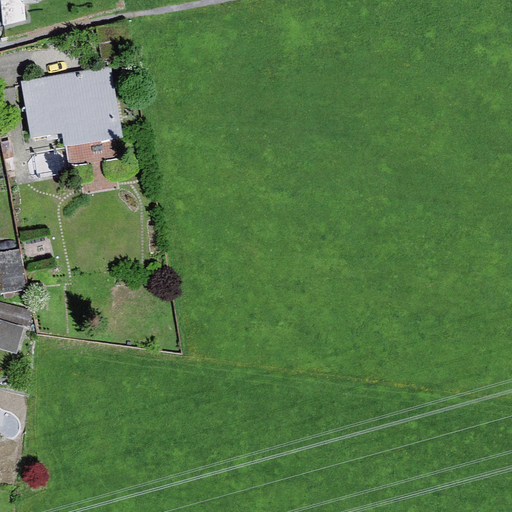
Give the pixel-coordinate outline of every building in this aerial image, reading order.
[(111,68),(20,82),(30,141),(62,136),(67,168),(120,160),(116,139),(123,138),(111,68)] [(18,248),(0,250),(0,293),(26,289),(18,248)] [(33,311),(0,303),(0,318),(30,326),(33,311)] [(0,347),(16,352),(22,328),(0,321),(0,347)] [(14,402),(0,398),(0,447),(4,448),(6,441),(13,408),(14,402)] [(27,411),(13,408),(6,441),(25,444),(27,411)]
